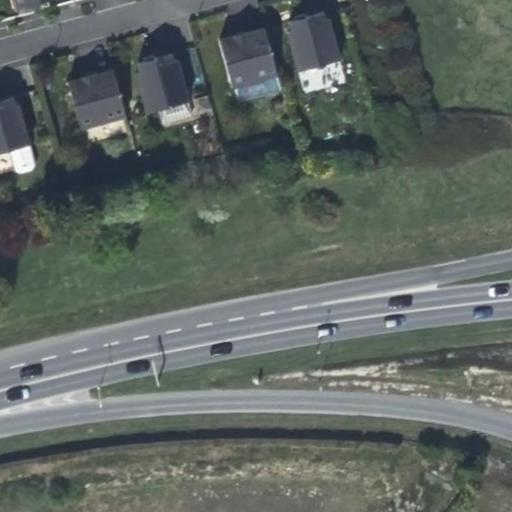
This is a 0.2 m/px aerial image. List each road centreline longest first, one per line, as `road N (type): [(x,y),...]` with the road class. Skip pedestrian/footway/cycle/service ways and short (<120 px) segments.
road 1 (secondary): [(0,400),(303,336),(511,310)]
road 2 (secondary): [(0,425),(185,400),(347,400),(453,411),(511,429)]
road 3 (secondary): [(294,317),(0,377)]
road 4 (secondary): [(511,260),(322,296),(294,317)]
road 5 (secondary): [(511,291),(294,317)]
